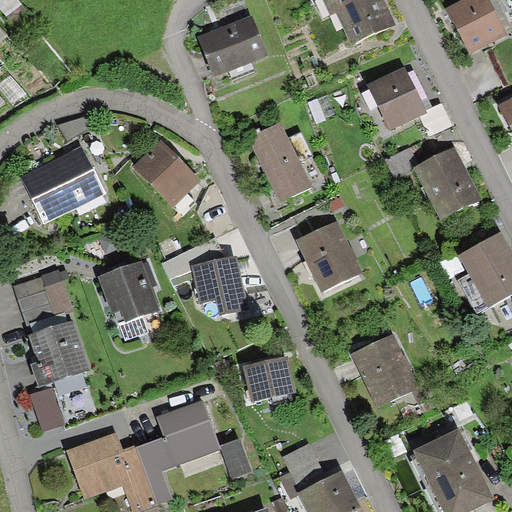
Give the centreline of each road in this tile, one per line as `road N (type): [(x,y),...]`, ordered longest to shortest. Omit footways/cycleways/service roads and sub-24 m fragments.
road 1 (residential): [(388,511),(210,142)]
road 2 (residential): [(210,142),(146,107),(103,99),(40,116),(0,148)]
road 3 (residential): [(511,208),(409,0)]
road 4 (residential): [(201,0),(183,12),(175,34),(210,142)]
